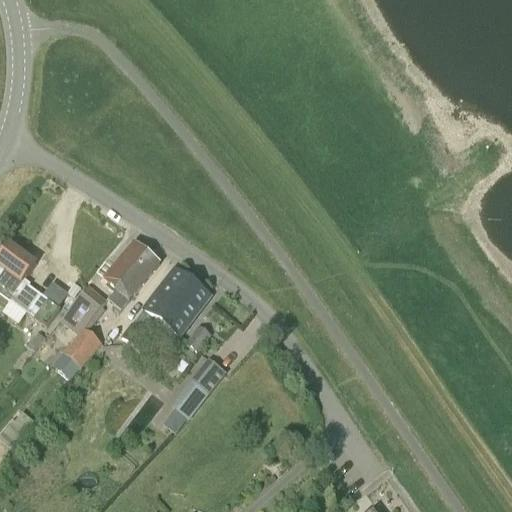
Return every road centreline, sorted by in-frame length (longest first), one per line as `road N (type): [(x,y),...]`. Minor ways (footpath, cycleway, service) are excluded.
road 1 (unclassified): [(375,473),(273,317),(189,251),(9,135)]
road 2 (unclassified): [(9,135),(20,45),(6,0)]
